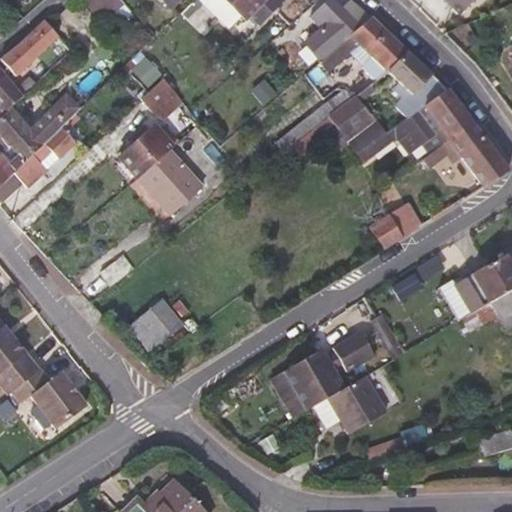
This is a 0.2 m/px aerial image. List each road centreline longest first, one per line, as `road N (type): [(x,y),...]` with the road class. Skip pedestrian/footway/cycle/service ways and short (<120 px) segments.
road 1 (residential): [(157,410),(511,190)]
road 2 (residential): [(511,510),(283,508),(237,482),(157,410)]
road 3 (residential): [(157,410),(116,374),(0,229)]
road 4 (residential): [(511,150),(452,75),(375,0)]
road 5 (residential): [(0,511),(157,410)]
